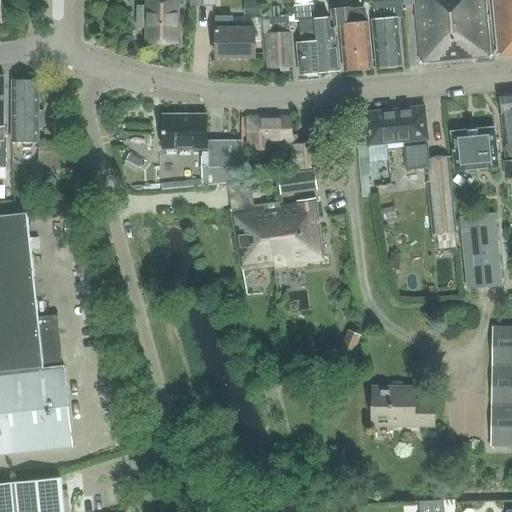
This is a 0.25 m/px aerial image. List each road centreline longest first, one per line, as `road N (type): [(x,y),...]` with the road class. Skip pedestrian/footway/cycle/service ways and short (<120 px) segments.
road 1 (residential): [(100,67),(257,97),(511,74)]
road 2 (unclassified): [(171,433),(84,113),(100,67)]
road 3 (track): [(358,259),(377,317),(420,346),(449,352)]
